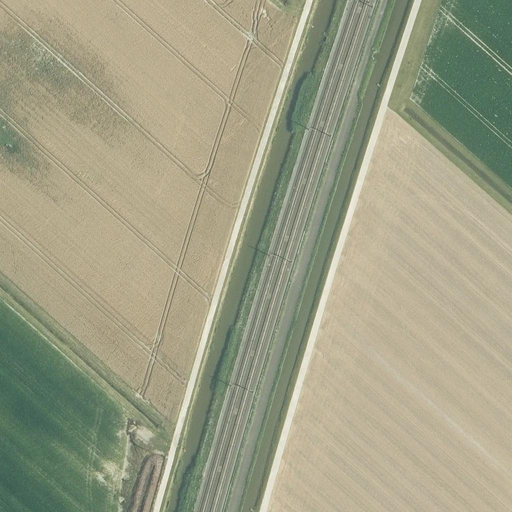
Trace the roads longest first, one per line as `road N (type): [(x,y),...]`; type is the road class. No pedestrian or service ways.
road 1 (track): [(263,511),(419,0)]
road 2 (track): [(157,511),(310,0)]
